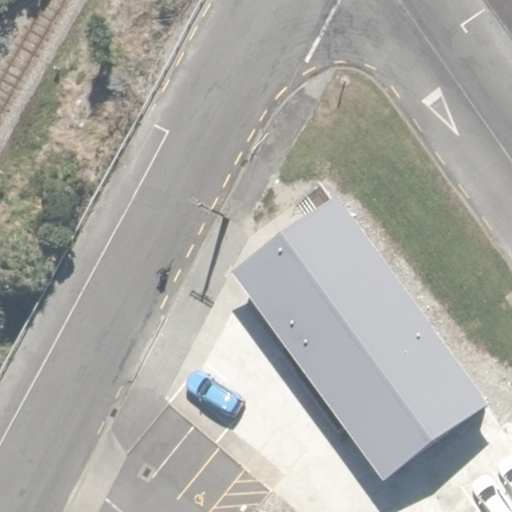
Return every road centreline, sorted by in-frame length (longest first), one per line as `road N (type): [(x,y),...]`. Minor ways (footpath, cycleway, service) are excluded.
road 1 (residential): [(279,0),(10,511)]
road 2 (residential): [(404,0),(511,144)]
